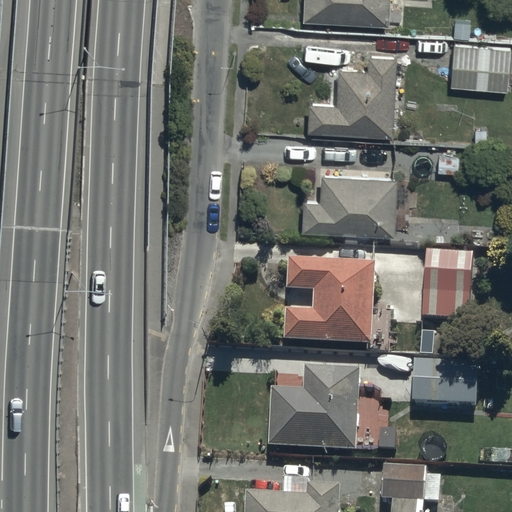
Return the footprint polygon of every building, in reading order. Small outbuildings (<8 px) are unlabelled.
[(303,0),(302,23),(390,28),(391,0),(303,0)] [(454,45),(451,88),(507,92),(510,49),(454,45)] [(310,105),(308,135),(393,138),(397,60),(369,59),(368,74),(337,73),(336,106),(310,105)] [(474,133),(449,131),(449,141),(453,141),(453,146),(486,148),(486,132),(474,131),(474,133)] [(304,204),(303,233),(395,239),(398,180),(320,176),(318,204),(304,204)] [(427,256),(424,323),(470,325),(473,259),(427,256)] [(287,320),(286,349),(373,352),(375,272),(289,269),(288,296),(317,297),(316,321),(287,320)] [(416,367),(414,409),(477,413),(479,370),(416,367)] [(273,400),(271,455),(357,459),(360,379),(306,377),(305,401),(273,400)] [(429,473),(385,472),(384,505),(393,506),(392,511),(425,511),(426,507),(441,507),(442,479),(429,479),(429,473)] [(247,501),(246,511),(340,511),(341,495),(310,494),(310,504),(247,501)]
